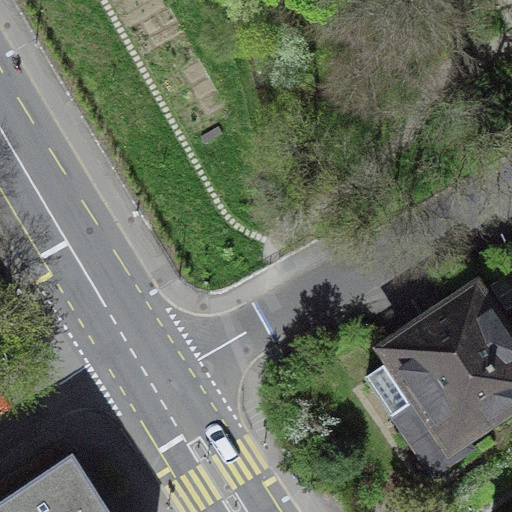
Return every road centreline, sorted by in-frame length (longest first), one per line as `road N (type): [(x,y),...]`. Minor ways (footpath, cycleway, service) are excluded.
road 1 (residential): [(156,383),(511,187)]
road 2 (primary): [(131,342),(0,127)]
road 3 (primary): [(238,511),(156,383)]
